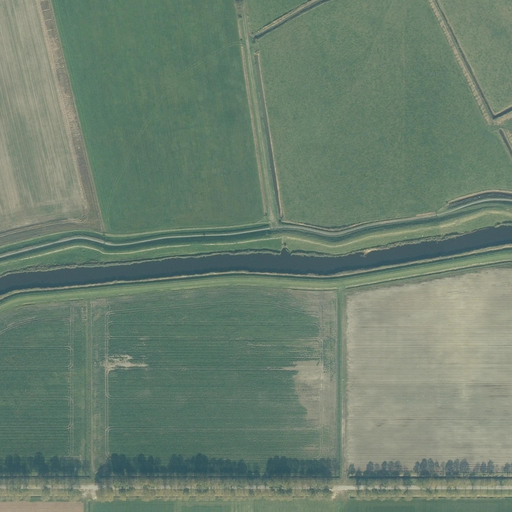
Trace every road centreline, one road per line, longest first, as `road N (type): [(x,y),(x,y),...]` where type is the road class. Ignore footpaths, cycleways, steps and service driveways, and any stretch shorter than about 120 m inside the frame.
road 1 (unclassified): [(0,487),(511,487)]
road 2 (track): [(499,257),(325,282),(219,278),(0,304)]
road 3 (track): [(273,228),(240,0)]
